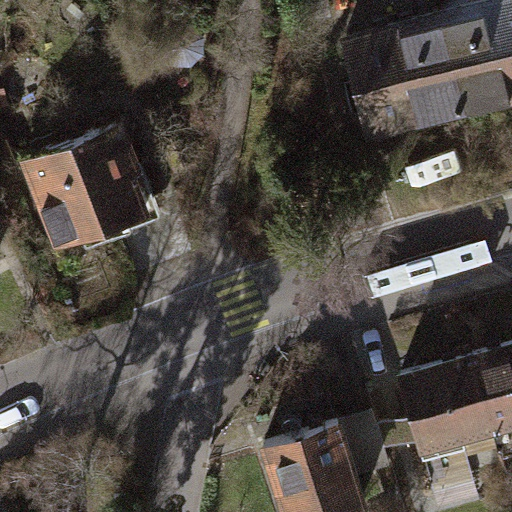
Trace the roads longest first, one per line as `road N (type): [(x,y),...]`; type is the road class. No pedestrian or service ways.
road 1 (tertiary): [(203,318),(511,224)]
road 2 (tertiary): [(0,403),(203,318)]
road 3 (residential): [(176,511),(203,318)]
